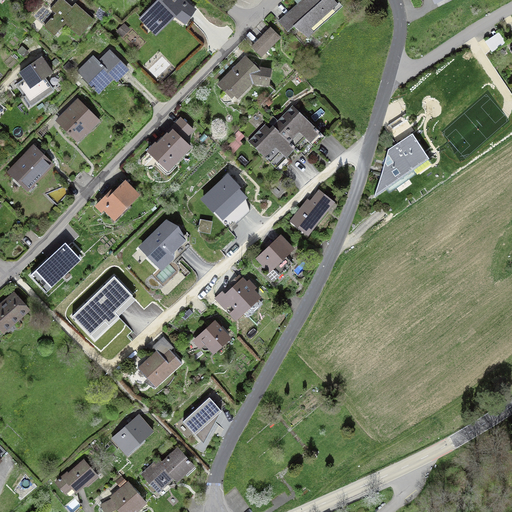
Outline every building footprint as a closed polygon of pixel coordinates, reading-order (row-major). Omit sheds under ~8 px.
[(62,0),(58,0),(50,9),(56,13),(44,26),(52,33),(63,21),(79,35),(93,20),(75,5),(70,10),(64,5),(66,3),(62,0)] [(155,33),(177,11),(188,19),(195,11),(186,5),(181,0),(161,0),(142,19),(155,32),(155,33)] [(296,28),(303,21),(310,29),(337,5),(332,0),(302,0),(278,21),(288,32),(294,26),(296,28)] [(263,36),(272,45),(279,38),(280,38),(271,30),(264,36),(263,36)] [(258,41),(258,42),(267,50),(272,45),(263,36),(258,41)] [(261,56),(267,50),(258,42),(252,47),(261,57),(261,56)] [(92,88),(93,90),(94,89),(99,94),(114,79),(115,80),(127,68),(110,51),(99,62),(98,61),(94,65),(90,61),(78,72),(93,87),(92,88)] [(31,88),(52,73),(41,57),(20,73),(31,88)] [(261,83),(261,80),(269,82),(271,70),(256,68),(246,57),(218,85),(227,93),(229,90),(237,98),(252,82),(261,83)] [(83,129),(95,117),(78,100),(57,121),(77,141),(85,132),(83,129)] [(291,162),(290,161),(299,151),(294,146),(304,137),(313,146),(323,136),(293,106),(278,122),(281,125),(277,130),(273,126),(270,130),(265,125),(249,142),(280,172),(291,162)] [(167,170),(190,146),(183,140),(193,129),(181,118),(166,134),(167,135),(158,144),(156,143),(148,151),(167,170)] [(387,155),(374,197),(429,159),(412,134),(395,145),(398,148),(387,155)] [(34,147),(9,173),(24,185),(30,179),(34,182),(52,163),(34,147)] [(71,157),(66,163),(77,175),(83,169),(71,157)] [(60,170),(72,181),(77,175),(66,163),(60,170)] [(241,207),(247,201),(245,196),(237,188),(238,187),(228,176),(203,200),(213,210),(218,205),(227,214),(237,204),(241,207)] [(106,207),(118,219),(131,206),(128,204),(136,196),(122,182),(107,196),(106,196),(97,205),(102,210),(106,207)] [(66,185),(45,194),(57,206),(69,192),(66,185)] [(332,200),(319,190),(307,206),(304,204),(290,222),(308,236),(327,212),(325,210),(332,200)] [(19,216),(13,221),(24,232),(30,227),(19,216)] [(141,247),(161,267),(172,256),(172,251),(184,240),(177,233),(177,227),(171,227),(167,222),(141,247)] [(284,255),(291,249),(280,237),(272,244),(269,241),(265,245),(268,248),(257,258),(269,270),(265,273),(273,281),(292,263),(284,255)] [(58,255),(56,252),(31,275),(45,289),(46,288),(49,291),(56,284),(53,282),(78,258),(68,247),(58,255)] [(115,301),(122,308),(133,298),(111,276),(82,304),(97,319),(115,301)] [(223,293),(216,298),(228,311),(234,306),(241,313),(258,297),(252,290),(254,287),(249,282),(247,285),(239,276),(232,283),(235,287),(226,296),(223,293)] [(0,328),(2,331),(28,309),(14,294),(0,306),(0,328)] [(195,341),(203,350),(210,349),(213,351),(229,337),(215,322),(195,341)] [(153,354),(138,368),(155,387),(182,362),(170,350),(163,357),(160,354),(156,357),(153,354)] [(222,408),(209,395),(183,419),(204,442),(222,408)] [(112,437),(125,452),(142,437),(144,439),(153,432),(138,415),(112,437)] [(178,448),(162,463),(174,476),(178,479),(193,465),(178,448)] [(174,476),(162,463),(159,459),(142,474),(158,491),(174,476)] [(84,461),(69,474),(66,474),(61,478),(56,483),(65,493),(71,487),(76,491),(85,483),(87,485),(97,476),(84,461)] [(146,502),(129,482),(111,498),(113,499),(101,505),(104,511),(108,511),(116,508),(120,511),(128,511),(134,507),(137,510),(146,502)] [(174,485),(169,490),(180,501),(185,496),(174,485)] [(169,490),(163,495),(177,510),(183,505),(180,501),(169,490)] [(179,511),(177,510),(163,495),(156,501),(157,501),(167,511),(179,511)] [(167,511),(157,501),(150,507),(154,511),(167,511)]
